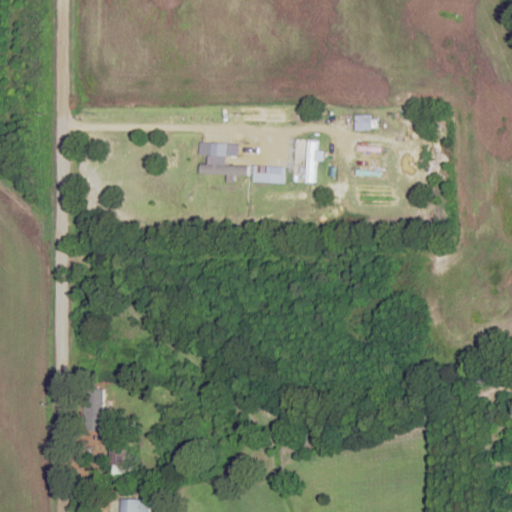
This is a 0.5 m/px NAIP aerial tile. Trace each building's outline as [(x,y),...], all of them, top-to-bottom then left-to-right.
[(355,130),(372,130),(372,114),(355,114),(355,130)] [(317,141),(308,141),(308,182),(317,182),(317,141)] [(286,165),(254,165),(254,182),(286,182),(286,165)] [(105,429),(105,387),(87,387),(87,429),(105,429)] [(128,464),(128,443),(111,443),(111,479),(132,479),(132,464),(128,464)] [(150,511),(151,498),(122,497),(121,511),(150,511)]
